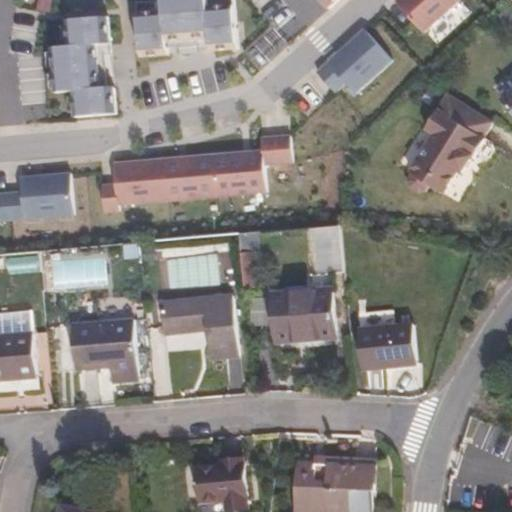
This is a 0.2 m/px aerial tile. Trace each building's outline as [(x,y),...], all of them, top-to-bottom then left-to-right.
[(190,48),(215,45),(214,33),(211,4),(210,0),(130,0),(136,51),(159,49),(156,24),(188,21),(190,48)] [(400,0),(423,24),(449,0),(400,0)] [(331,48),(327,52),(355,84),(388,57),(360,24),(331,48)] [(105,55),(103,30),(91,31),(62,33),(46,34),(48,58),(34,59),(37,98),(50,97),(51,114),(107,109),(105,87),(81,89),(79,57),(105,55)] [(410,169),(406,175),(407,182),(415,187),(421,184),(425,178),(442,189),(457,166),(460,168),(469,153),(471,155),(483,135),(480,133),(490,116),(445,89),(423,125),(432,131),(409,169),(410,169)] [(511,90),(503,99),(511,108),(511,90)] [(258,146),(259,160),(289,158),(285,131),(256,134),(258,146)] [(235,149),(209,151),(212,193),(262,188),(259,160),(258,146),(235,149)] [(180,153),(158,155),(162,197),(212,193),(209,151),(180,153)] [(125,157),(108,159),(112,201),(162,197),(158,155),(125,157)] [(34,162),(15,164),(17,179),(2,180),(3,190),(5,206),(68,201),(65,160),(34,162)] [(334,328),(330,285),(270,289),(273,331),(334,328)] [(235,344),(228,291),(157,295),(160,325),(205,323),(208,346),(235,344)] [(0,357),(30,355),(23,293),(0,294),(0,357)] [(134,371),(128,313),(69,317),(73,359),(107,358),(110,373),(134,371)] [(420,358),(413,323),(366,327),(371,364),(420,358)] [(252,495),(254,447),(232,448),(232,456),(206,457),(205,484),(230,484),(230,495),(252,495)] [(355,511),(368,511),(373,459),(325,453),(324,458),(299,455),(294,506),(355,511)] [(95,511),(97,506),(58,498),(55,511),(95,511)]
